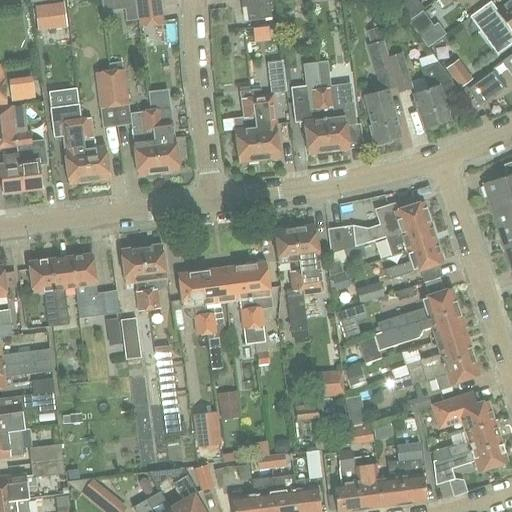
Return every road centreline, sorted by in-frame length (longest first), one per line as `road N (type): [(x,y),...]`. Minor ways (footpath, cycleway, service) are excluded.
road 1 (residential): [(215,207),(444,162)]
road 2 (residential): [(511,376),(444,162)]
road 3 (residential): [(0,230),(215,207)]
road 4 (residential): [(215,207),(191,0)]
